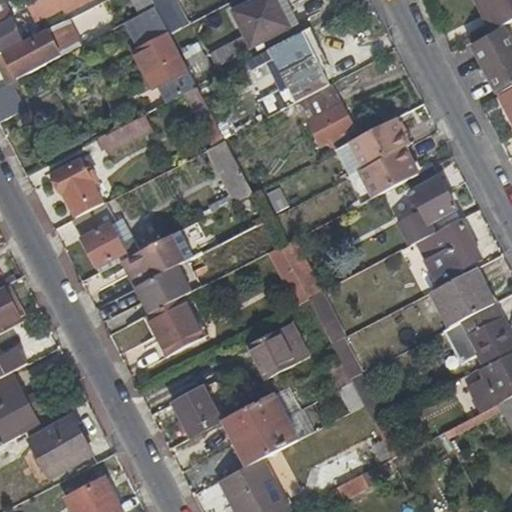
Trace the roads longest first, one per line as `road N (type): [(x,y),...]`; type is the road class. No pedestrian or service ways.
road 1 (residential): [(0,187),(171,511)]
road 2 (residential): [(511,218),(394,0)]
